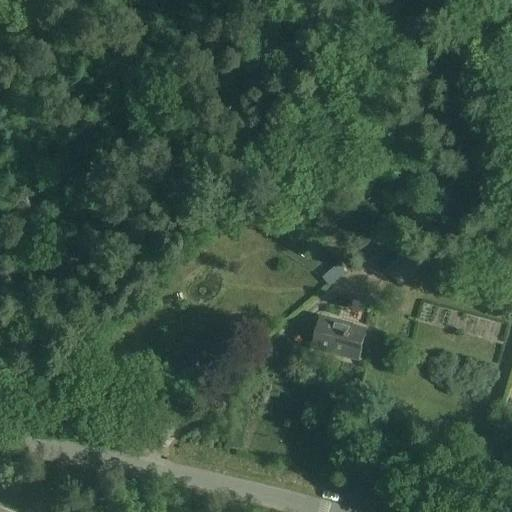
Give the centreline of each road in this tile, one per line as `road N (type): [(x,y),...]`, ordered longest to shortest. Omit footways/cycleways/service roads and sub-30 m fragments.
road 1 (unclassified): [(323,511),(0,438)]
road 2 (track): [(511,132),(494,135),(481,121),(394,0)]
